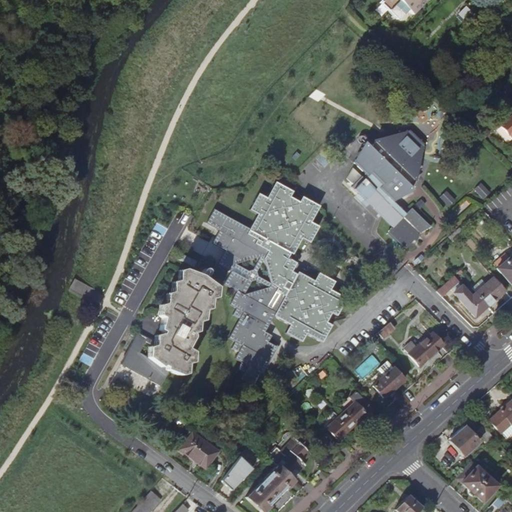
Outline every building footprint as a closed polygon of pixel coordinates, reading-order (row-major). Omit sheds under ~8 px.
[(398,20),(401,17),(408,10),(413,14),(427,0),(380,0),(380,1),(398,20)] [(474,10),(467,5),(462,11),(468,17),(474,10)] [(417,178),(424,145),(410,132),(375,142),(376,143),(370,148),(365,144),(355,164),(370,179),(366,182),(364,179),(354,190),(360,197),(362,195),(365,198),(368,201),(366,203),(381,217),(391,227),(387,232),(404,249),(413,240),(415,243),(418,234),(419,233),(420,232),(421,232),(430,227),(410,208),(408,210),(404,214),(390,200),(391,200),(393,201),(412,190),(409,187),(415,181),(416,182),(417,178)] [(266,196),(258,192),(248,210),(256,214),(248,228),(213,209),(205,222),(219,230),(211,243),(223,250),(220,257),(216,263),(230,271),(222,284),(236,292),(229,305),(236,309),(232,316),(238,319),(227,339),(233,343),(230,349),(236,353),(231,360),(238,364),(234,370),(241,374),(237,380),(251,388),(258,376),(261,377),(277,348),(268,343),(271,337),(264,333),(270,322),(272,318),(287,326),(283,334),(299,344),(304,335),(320,344),(329,328),(325,325),(331,315),(335,317),(345,301),(329,292),(333,283),(318,275),(313,283),(298,274),(297,276),(291,273),(295,266),(296,264),(288,259),(290,255),(292,257),(302,240),(309,245),(319,227),(312,222),(321,207),(301,196),(298,202),(290,197),(294,192),(274,181),(266,196)] [(195,261),(179,254),(176,260),(192,268),(195,261)] [(416,266),(424,258),(421,255),(413,262),(416,266)] [(511,286),(511,256),(497,270),(511,286)] [(198,275),(183,270),(176,272),(175,282),(170,283),(169,293),(164,295),(163,305),(157,307),(156,318),(160,320),(157,332),(160,334),(160,335),(153,337),(152,342),(137,333),(135,337),(120,364),(160,386),(167,374),(178,378),(184,375),(185,366),(191,363),(192,353),(186,349),(192,340),(191,336),(196,334),(197,324),(202,322),(203,313),(209,311),(210,301),(215,300),(216,288),(202,278),(201,280),(197,278),(198,275)] [(487,307),(475,293),(471,297),(459,283),(460,282),(454,276),(445,284),(450,291),(451,290),(475,317),(487,307)] [(475,293),(487,307),(504,291),(492,277),(475,293)] [(437,291),(443,297),(450,291),(445,284),(437,291)] [(389,325),(378,334),(382,339),(394,329),(389,325)] [(408,357),(418,368),(442,347),(432,335),(416,349),(411,343),(403,350),(408,356),(408,357)] [(372,387),(383,399),(404,380),(393,368),(393,369),(387,362),(378,370),(384,377),(372,387)] [(327,429),(338,441),(371,410),(356,394),(350,399),(354,404),(327,429)] [(511,402),(489,421),(500,433),(501,433),(506,439),(511,433),(511,402)] [(486,444),(493,437),(482,425),(475,431),(486,444)] [(463,426),(447,441),(462,457),(478,441),(463,426)] [(191,434),(180,450),(206,469),(217,453),(191,434)] [(274,467),(289,481),(302,467),(300,465),(309,455),(292,438),(279,451),(275,448),(265,458),(270,463),(274,467)] [(220,482),(230,492),(252,470),(239,458),(220,482)] [(471,463),(457,479),(468,490),(468,494),(472,498),(476,497),(484,504),(499,487),(494,482),(493,483),(471,463)] [(264,511),(292,484),(289,481),(274,467),(243,500),(256,511),(264,511)] [(495,511),(505,501),(499,496),(489,508),(493,511),(495,511)] [(416,511),(418,510),(404,497),(391,511),(392,511),(416,511)] [(143,500),(132,511),(151,511),(154,509),(143,500)]
